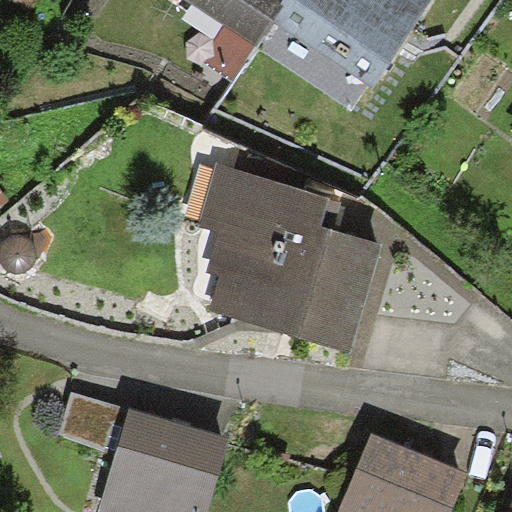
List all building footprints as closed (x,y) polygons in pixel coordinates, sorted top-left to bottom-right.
[(276,23),(290,0),(184,0),(229,29),(208,62),(233,78),(255,44),(261,48),(276,23)] [(290,0),(276,23),(377,91),(433,0),(290,0)] [(320,196),(218,164),(199,224),(219,230),(207,273),(221,277),(211,308),(349,351),(385,246),(337,229),(345,204),(320,196)] [(0,206),(9,199),(0,188),(0,206)] [(10,241),(0,254),(7,271),(28,273),(36,260),(29,242),(10,241)] [(176,428),(75,396),(62,436),(118,454),(100,511),(101,511),(205,511),(227,444),(176,428)] [(415,455),(375,438),(343,511),(453,511),(468,478),(415,455)]
